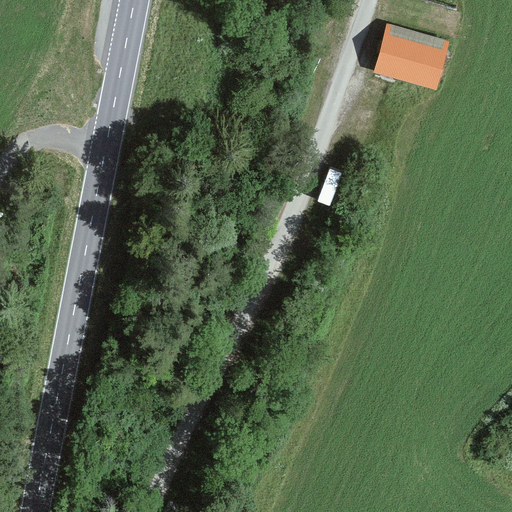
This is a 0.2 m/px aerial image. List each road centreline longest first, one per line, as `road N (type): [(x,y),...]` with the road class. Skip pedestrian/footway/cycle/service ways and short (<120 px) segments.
road 1 (unclassified): [(374,0),(324,144),(148,511)]
road 2 (secondary): [(36,511),(136,0)]
road 3 (track): [(0,179),(38,139),(109,138)]
